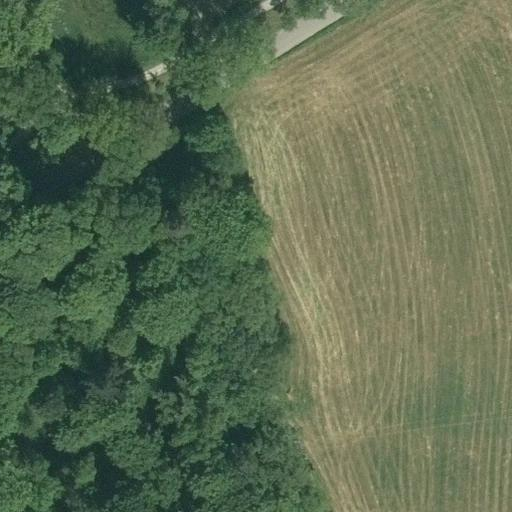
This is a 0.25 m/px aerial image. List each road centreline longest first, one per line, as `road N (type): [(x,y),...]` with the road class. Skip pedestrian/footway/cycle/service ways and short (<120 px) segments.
road 1 (unclassified): [(306,511),(282,429),(104,150)]
road 2 (unclassified): [(104,150),(349,0)]
road 3 (track): [(9,0),(91,157)]
road 4 (unclassified): [(0,210),(104,150)]
